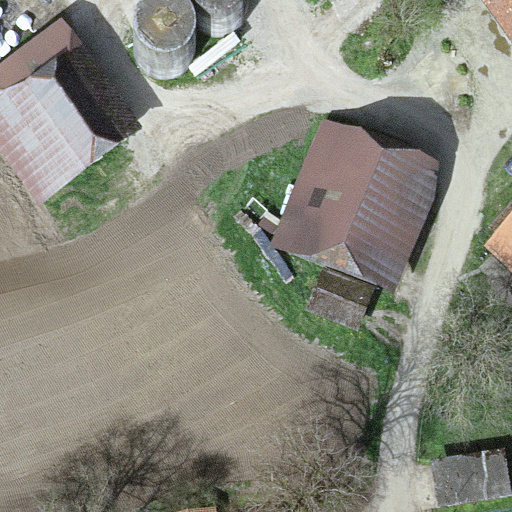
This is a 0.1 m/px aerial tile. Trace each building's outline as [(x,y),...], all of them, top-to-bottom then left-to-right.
[(440,0),(493,0),(511,26),(511,0),(384,0),(403,26),(440,0)] [(0,77),(0,157),(31,201),(123,137),(54,40),(0,77)] [(323,136),(272,248),(378,296),(429,184),(323,136)] [(511,261),(511,210),(486,237),(511,261)] [(506,454),(444,460),(448,501),(510,495),(506,454)]
